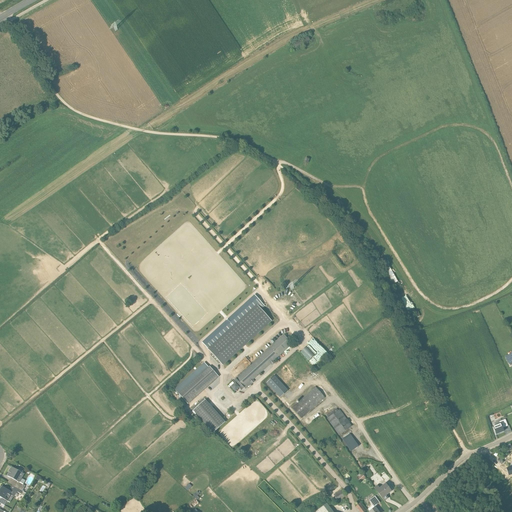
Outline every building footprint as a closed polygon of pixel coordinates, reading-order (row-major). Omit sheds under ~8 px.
[(398,282),(387,262),(382,264),(394,284),(398,282)] [(202,343),(223,366),(272,321),(262,310),(265,307),(255,295),(202,343)] [(285,334),(236,378),(246,389),(251,384),(250,382),(293,343),(285,334)] [(219,377),(209,367),(208,367),(204,363),(174,390),(178,394),(188,405),(219,377)] [(281,398),(289,391),(275,376),(267,383),(281,398)] [(231,387),(235,392),(239,388),(235,383),(231,387)] [(315,387),(292,408),(301,419),(325,397),(315,387)] [(193,410),(213,433),(225,422),(205,400),(204,398),(196,405),(198,406),(193,410)] [(331,413),(332,414),(327,418),(326,419),(338,436),(351,427),(339,410),(338,410),(337,409),(331,413)] [(493,427),(496,434),(503,431),(502,429),(508,426),(505,420),(499,422),(500,424),(493,427)] [(351,434),(343,439),(351,453),(359,448),(351,434)] [(15,480),(12,485),(22,491),(24,489),(25,486),(19,482),(24,474),(13,467),(8,476),(15,480)] [(380,489),(377,485),(374,488),(382,498),(384,501),(388,499),(385,496),(391,492),(385,484),(380,489)] [(22,491),(12,485),(9,491),(2,487),(0,489),(0,497),(1,498),(0,500),(0,503),(4,506),(6,502),(6,501),(10,503),(13,496),(12,495),(15,490),(16,491),(21,494),(22,491)] [(341,490),(334,495),(337,500),(345,495),(341,490)] [(375,496),(369,501),(374,507),(377,505),(374,501),(377,499),(375,496)] [(192,509),(199,502),(196,499),(188,506),(192,509)] [(332,511),(327,503),(314,511),(332,511)]
